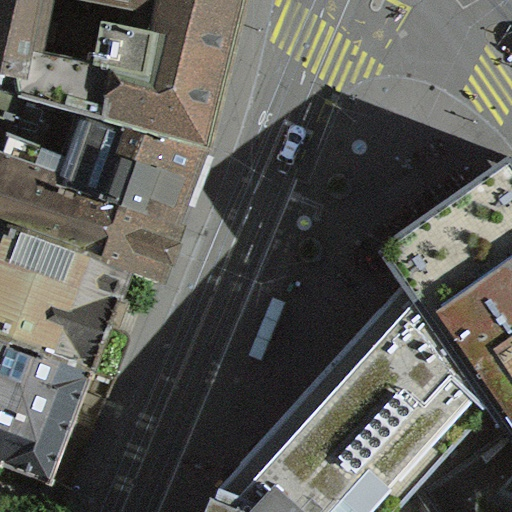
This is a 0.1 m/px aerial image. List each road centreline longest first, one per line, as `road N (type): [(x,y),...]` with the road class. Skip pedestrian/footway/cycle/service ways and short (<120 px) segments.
road 1 (tertiary): [(144,511),(370,0)]
road 2 (tertiary): [(301,0),(105,511)]
road 3 (unclassified): [(428,0),(511,105)]
